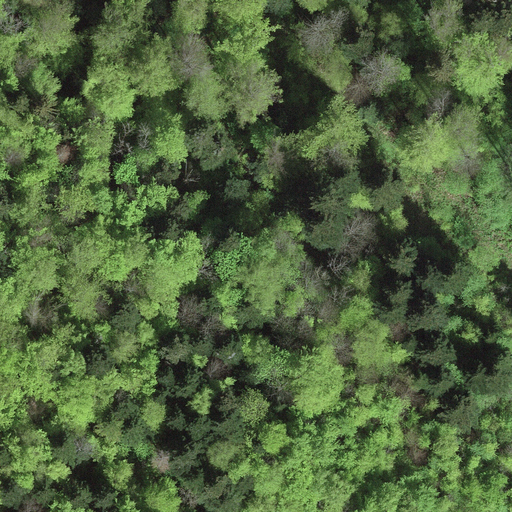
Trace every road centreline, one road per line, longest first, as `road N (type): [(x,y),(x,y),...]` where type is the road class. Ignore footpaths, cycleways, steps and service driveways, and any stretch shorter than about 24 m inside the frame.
road 1 (track): [(210,0),(297,69),(511,286)]
road 2 (track): [(180,511),(49,404),(0,381)]
